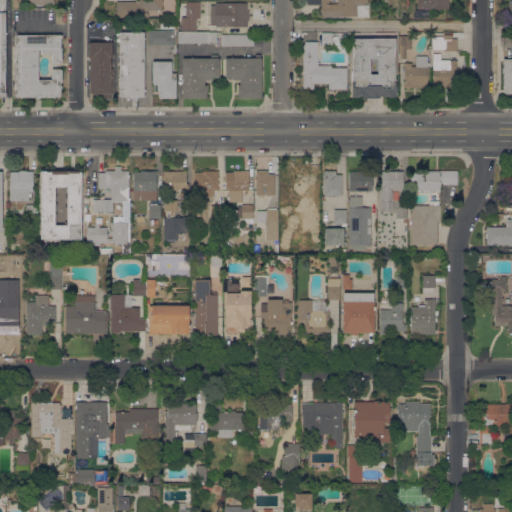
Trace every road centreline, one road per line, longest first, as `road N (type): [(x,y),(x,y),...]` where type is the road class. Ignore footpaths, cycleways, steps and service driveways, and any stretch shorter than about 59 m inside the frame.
road 1 (residential): [(456,511),(455,248),(482,177),(480,0)]
road 2 (residential): [(511,368),(0,375)]
road 3 (secondary): [(511,130),(0,132)]
road 4 (residential): [(85,132),(83,0)]
road 5 (residential): [(283,132),(283,0)]
